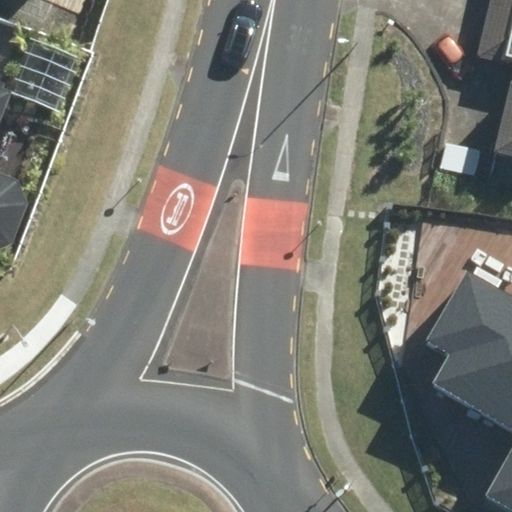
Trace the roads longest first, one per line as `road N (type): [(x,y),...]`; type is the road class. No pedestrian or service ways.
road 1 (tertiary): [(290,0),(256,378),(273,482)]
road 2 (tertiary): [(97,419),(262,0)]
road 3 (secondary): [(97,419),(145,413),(195,421),(239,445),(273,482)]
